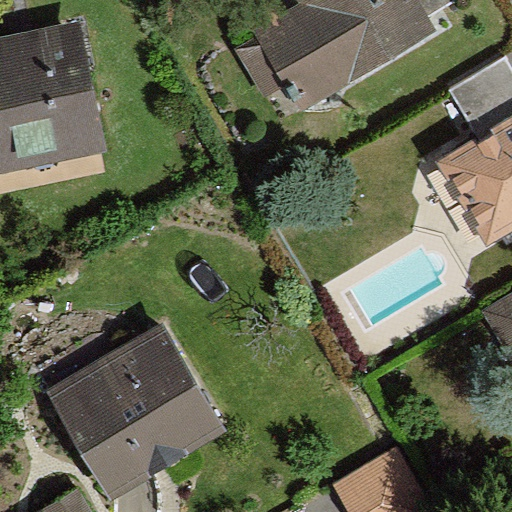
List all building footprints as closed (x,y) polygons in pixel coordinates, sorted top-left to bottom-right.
[(412,0),(320,0),(266,31),(305,99),(428,27),(424,20),(412,0)] [(412,0),(424,20),(446,7),(441,0),(412,0)] [(0,153),(99,132),(80,37),(0,53),(0,52),(0,153)] [(452,89),(483,140),(511,122),(511,65),(506,57),(452,89)] [(511,220),(511,122),(483,140),(450,160),(491,233),(511,220)] [(511,297),(491,310),(511,344),(511,297)] [(112,487),(223,422),(166,330),(91,372),(98,384),(63,406),(112,487)] [(404,511),(426,500),(395,445),(334,480),(353,511),(404,511)] [(91,511),(77,489),(47,506),(50,511),(91,511)] [(433,511),(426,500),(404,511),(433,511)]
